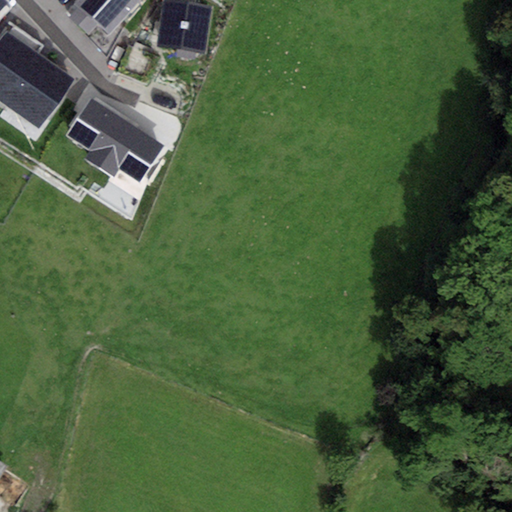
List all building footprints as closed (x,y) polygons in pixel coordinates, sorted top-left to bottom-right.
[(138,0),(77,0),(74,4),(79,7),(69,18),(106,57),(125,24),(119,20),(138,0)] [(178,0),(178,2),(163,0),(156,46),(205,53),(211,7),(197,5),(197,0),(178,0)] [(47,41),(9,16),(0,29),(0,105),(38,131),(76,74),(41,51),(47,41)] [(153,57),(129,48),(120,71),(144,80),(153,57)] [(115,115),(90,99),(66,139),(92,155),(86,164),(94,169),(83,185),(126,211),(162,151),(112,120),(115,115)]
